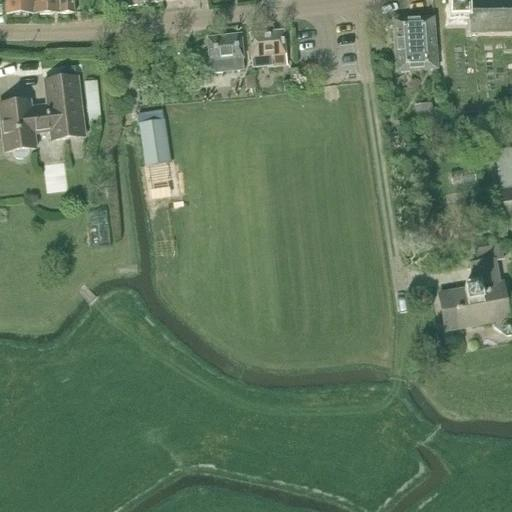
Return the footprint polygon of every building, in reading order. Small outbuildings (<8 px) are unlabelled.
[(5,0),(6,16),(32,16),(31,0),(5,0)] [(31,0),(32,16),(73,14),(72,0),(31,0)] [(121,0),(123,8),(162,3),(161,0),(121,0)] [(465,29),(464,38),(511,37),(511,0),(490,0),(464,0),(465,9),(445,9),(445,28),(465,29)] [(433,19),(392,22),(395,73),(436,71),(433,19)] [(249,36),(252,70),(286,66),(283,33),(249,36)] [(207,40),(209,63),(211,75),(243,72),(242,60),(240,37),(207,40)] [(121,73),(127,106),(140,104),(134,71),(121,73)] [(282,93),(288,92),(299,91),(297,71),(287,72),(288,83),(282,84),(282,93)] [(253,78),(243,79),(245,97),(255,96),(253,78)] [(33,136),(49,134),(50,143),(84,139),(77,79),(43,83),(46,109),(30,111),(29,103),(0,106),(0,126),(3,155),(11,154),(12,157),(15,160),(18,161),(22,161),(25,159),(28,155),(28,151),(35,151),(33,136)] [(96,82),(83,84),(88,124),(101,123),(96,82)] [(436,104),(438,122),(452,121),(450,103),(436,104)] [(414,106),(416,125),(433,123),(435,123),(437,122),(435,112),(435,109),(431,109),(431,104),(414,106)] [(479,114),(480,126),(502,122),(500,111),(479,114)] [(144,169),(169,166),(162,122),(137,126),(144,169)] [(511,220),(511,149),(494,152),(500,192),(506,221),(511,220)] [(93,242),(113,241),(111,205),(91,206),(93,242)] [(511,325),(508,322),(502,285),(498,286),(494,262),(502,261),(499,247),(475,251),(477,265),(470,266),(474,286),(464,288),(465,291),(449,294),(449,295),(438,297),(443,333),(487,325),(504,339),(511,338),(511,336),(511,325)]
